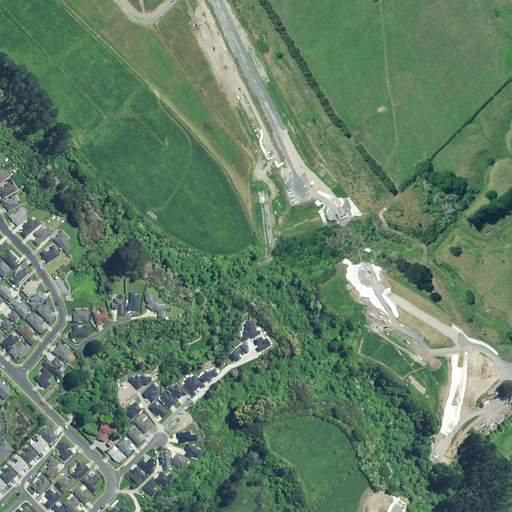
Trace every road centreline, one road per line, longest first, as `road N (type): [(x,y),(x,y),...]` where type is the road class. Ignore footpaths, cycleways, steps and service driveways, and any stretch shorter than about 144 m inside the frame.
road 1 (primary): [(209,0),(351,293),(388,343)]
road 2 (primary): [(407,378),(402,419),(352,511)]
